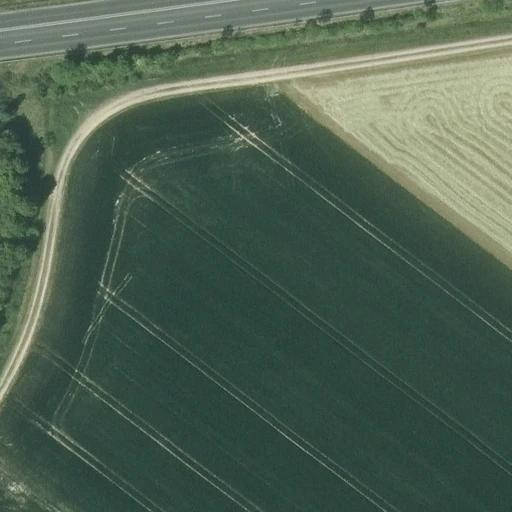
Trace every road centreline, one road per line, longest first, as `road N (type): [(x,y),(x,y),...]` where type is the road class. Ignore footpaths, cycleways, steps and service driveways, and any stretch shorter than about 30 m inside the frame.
road 1 (track): [(0,394),(36,314),(64,162),(118,103),(511,46)]
road 2 (trunk): [(283,0),(0,37)]
